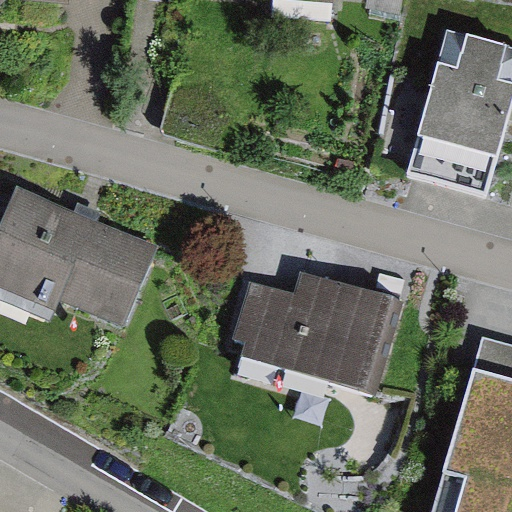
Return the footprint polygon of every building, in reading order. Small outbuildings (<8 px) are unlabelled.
[(75,0),(0,0),(0,11),(74,18),(75,0)] [(201,0),(201,2),(335,11),(335,0),(201,0)] [(511,164),(511,50),(461,37),(423,181),(502,202),(511,164)] [(387,167),(423,171),(434,66),(398,62),(387,167)] [(165,256),(26,199),(0,261),(0,299),(57,322),(63,309),(132,337),(165,256)] [(305,301),(260,289),(241,360),(381,398),(405,307),(310,281),(305,301)] [(511,511),(511,344),(482,336),(431,511),(511,511)]
